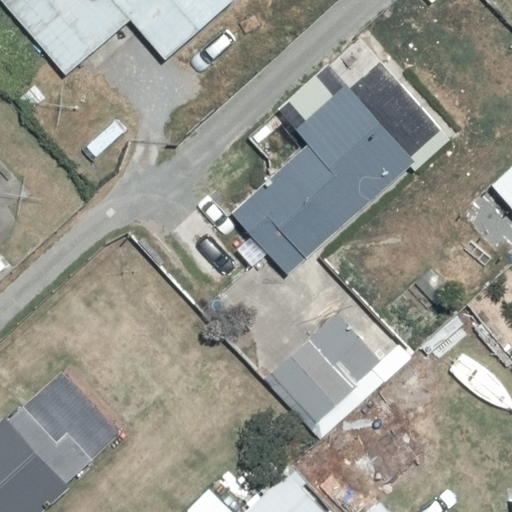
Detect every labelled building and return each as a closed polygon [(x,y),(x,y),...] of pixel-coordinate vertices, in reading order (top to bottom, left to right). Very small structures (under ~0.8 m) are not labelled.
[(8,0),(71,72),(137,15),(173,56),(238,0),(8,0)] [(236,207),(255,229),(241,241),(262,265),(276,253),(291,271),(453,131),(386,55),(366,72),(340,95),(322,74),(283,107),(312,141),(236,207)] [(511,163),(495,180),(511,196),(511,163)] [(0,267),(9,259),(0,249),(0,267)] [(401,341),(385,355),(344,309),(273,372),(325,432),(394,371),(413,354),(401,341)] [(281,406),(228,349),(204,371),(257,428),(281,406)] [(47,511),(128,433),(65,367),(0,430),(0,511),(47,511)] [(337,511),(292,462),(241,511),(337,511)] [(398,511),(382,495),(364,511),(398,511)]
